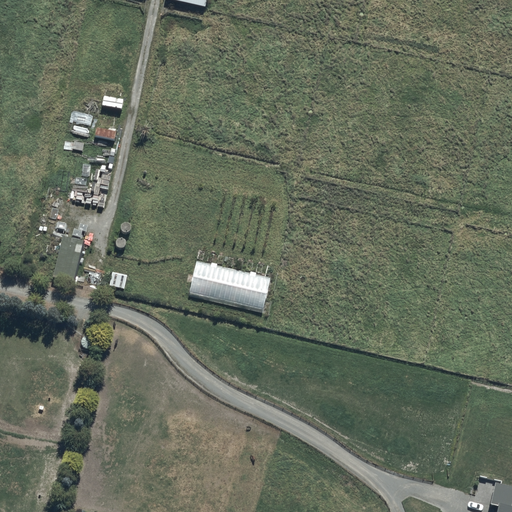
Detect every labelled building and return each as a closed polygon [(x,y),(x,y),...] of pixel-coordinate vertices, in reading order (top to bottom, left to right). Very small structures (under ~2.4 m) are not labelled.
[(206,0),(165,0),(205,9),(206,0)] [(63,240),(53,281),(75,286),(80,261),(88,262),(91,247),(63,240)] [(127,278),(112,274),(109,288),(124,291),(127,278)] [(84,338),(82,339),(82,340),(81,340),(81,341),(81,342),(81,343),(81,344),(81,345),(81,346),(81,347),(82,347),(82,348),(83,348),(83,349),(84,349),(85,350),(86,350),(87,350),(88,350),(89,350),(90,350),(91,349),(92,349),(92,348),(93,348),(93,347),(93,346),(94,346),(94,345),(94,344),(94,343),(94,342),(93,341),(93,340),(92,339),(91,338),(90,338),(90,337),(89,337),(88,337),(87,337),(86,337),(85,337),(84,338)] [(511,511),(511,488),(495,485),(490,508),(498,510),(497,511),(511,511)]
